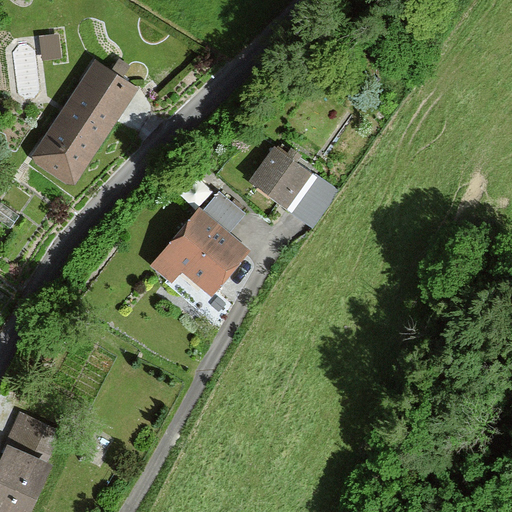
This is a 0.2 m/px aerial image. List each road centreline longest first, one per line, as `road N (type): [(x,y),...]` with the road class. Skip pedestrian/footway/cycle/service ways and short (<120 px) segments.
road 1 (tertiary): [(0,361),(69,239),(310,0)]
road 2 (track): [(128,511),(282,233)]
